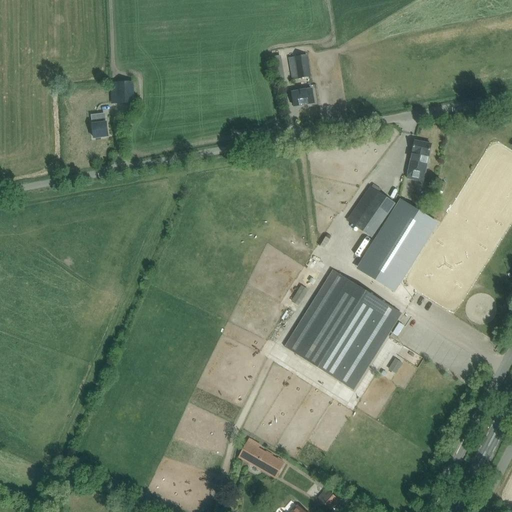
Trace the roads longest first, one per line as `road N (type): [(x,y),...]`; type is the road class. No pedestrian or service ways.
road 1 (unclassified): [(511,97),(0,195)]
road 2 (unclassified): [(432,511),(511,357)]
road 3 (primary): [(454,511),(511,401)]
